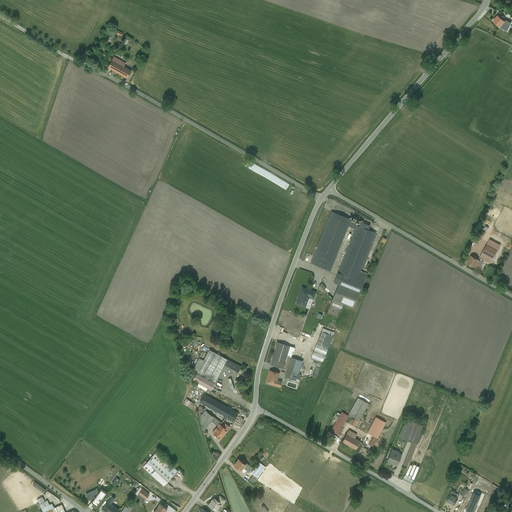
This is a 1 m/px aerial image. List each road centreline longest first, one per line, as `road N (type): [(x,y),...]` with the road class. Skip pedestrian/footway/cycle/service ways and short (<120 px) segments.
road 1 (unclassified): [(321,197),(0,15)]
road 2 (unclassified): [(327,189),(488,0)]
road 3 (unclassified): [(254,405),(263,349),(321,197)]
road 4 (unclassified): [(438,511),(254,405)]
road 5 (unclassified): [(511,294),(327,189)]
road 6 (unclassified): [(182,511),(254,405)]
